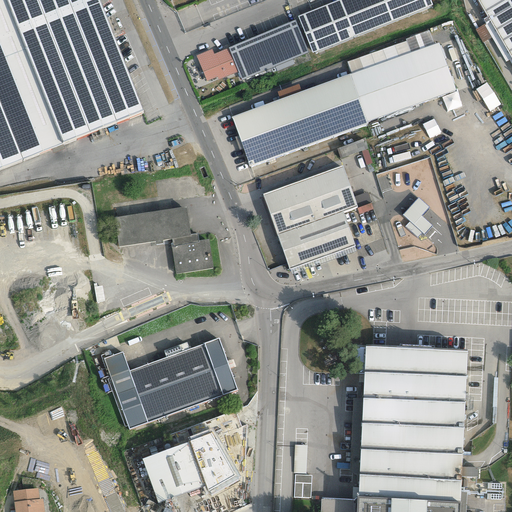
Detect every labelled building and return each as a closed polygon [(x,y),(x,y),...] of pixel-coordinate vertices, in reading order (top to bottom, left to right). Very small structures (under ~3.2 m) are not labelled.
[(0,0),(0,177),(148,120),(101,0),(0,0)] [(434,10),(430,0),(353,0),(298,23),(314,59),(434,10)] [(511,0),(476,0),(511,61),(511,0)] [(485,22),(475,27),(481,40),(491,35),(485,22)] [(213,54),(197,60),(207,88),(239,75),(242,82),(307,56),(296,28),(215,59),(213,54)] [(438,44),(349,74),(367,123),(456,91),(438,44)] [(367,123),(349,74),(232,118),(250,166),(367,123)] [(488,81),(477,86),(489,109),(500,103),(488,81)] [(341,154),(365,149),(363,139),(339,144),(341,154)] [(262,195),(277,235),(342,211),(357,206),(342,166),(262,195)] [(368,190),(355,195),(360,211),(373,206),(368,190)] [(405,224),(419,236),(432,222),(421,213),(429,204),(418,194),(402,212),(410,219),(405,224)] [(355,246),(342,211),(277,235),(289,270),(355,246)] [(191,213),(116,224),(121,254),(173,246),(178,278),(214,273),(211,246),(201,247),(200,240),(195,240),(191,213)] [(126,356),(104,363),(129,433),(238,395),(220,343),(132,373),(126,356)] [(460,511),(468,352),(366,347),(358,496),(357,496),(356,511),(460,511)] [(234,433),(144,463),(160,509),(209,492),(203,475),(243,461),(234,433)] [(296,472),(305,472),(305,456),(296,456),(296,472)] [(39,491),(13,494),(15,511),(45,511),(45,504),(41,505),(39,491)]
